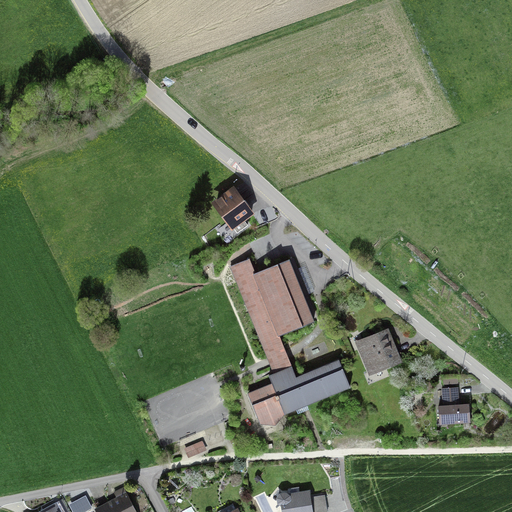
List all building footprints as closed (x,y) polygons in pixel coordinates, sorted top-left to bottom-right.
[(244,201),(242,202),(232,189),(216,202),(233,226),(232,227),(236,234),(247,226),(242,220),(251,214),(246,208),(248,206),(244,201)] [(255,273),(249,259),(230,267),(261,344),(313,323),(312,322),(313,321),(288,261),(287,260),(255,273)] [(365,347),(360,349),(359,349),(369,372),(385,365),(384,364),(398,358),(387,333),(378,337),(376,334),(362,340),(365,347)] [(338,361),(296,379),(291,367),(268,376),(271,384),(247,394),(257,419),(282,409),(284,414),(349,388),(338,361)] [(451,406),(442,406),(438,407),(439,421),(448,420),(448,421),(469,420),(468,404),(458,405),(457,388),(441,389),(442,398),(450,397),(451,406)] [(202,441),(185,449),(189,457),(206,449),(202,441)] [(110,505),(109,503),(96,511),(97,511),(134,511),(122,489),(114,493),(117,499),(113,502),(113,503),(110,505)] [(282,511),(312,511),(309,493),(280,497),(282,511)] [(85,496),(69,505),(72,511),(84,511),(92,508),(85,496)]
